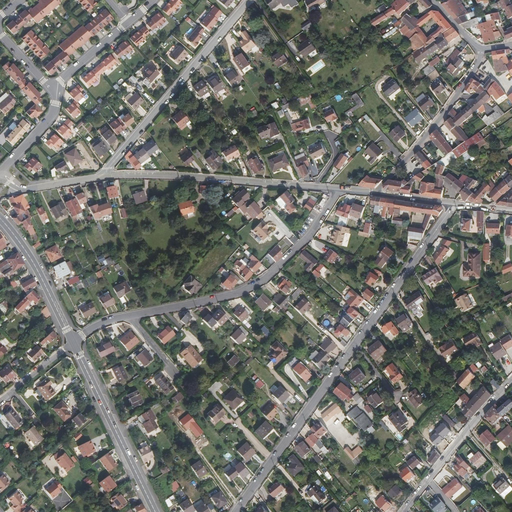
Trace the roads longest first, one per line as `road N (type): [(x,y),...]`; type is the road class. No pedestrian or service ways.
road 1 (residential): [(235,511),(454,204)]
road 2 (residential): [(130,315),(255,284),(308,237),(338,189)]
road 3 (tertiary): [(338,189),(103,175)]
road 4 (residential): [(103,175),(249,0)]
road 5 (primary): [(155,511),(73,343)]
road 6 (residential): [(482,50),(456,99),(373,193)]
road 7 (residential): [(403,511),(511,379)]
road 8 (primary): [(73,343),(0,217)]
